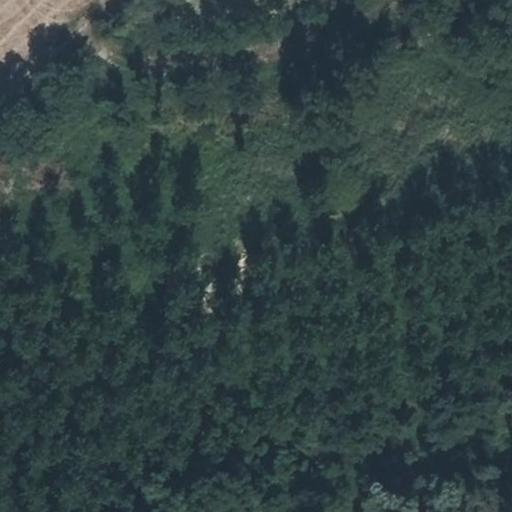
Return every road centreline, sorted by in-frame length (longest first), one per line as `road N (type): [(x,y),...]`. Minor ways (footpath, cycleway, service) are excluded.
road 1 (track): [(0,244),(60,425),(219,429),(511,353)]
road 2 (track): [(0,113),(124,0)]
